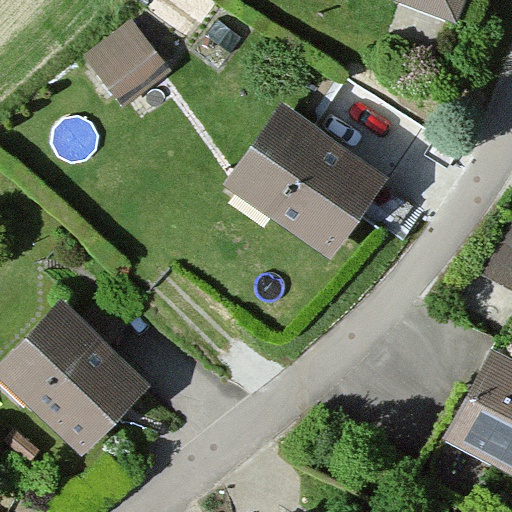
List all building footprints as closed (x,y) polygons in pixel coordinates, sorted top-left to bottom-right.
[(370,0),(444,26),(453,0),(370,0)] [(118,31),(76,62),(113,111),(155,79),(118,31)] [(375,181),(268,111),(213,194),(320,264),(375,181)] [(511,236),(505,233),(478,283),(511,300),(511,236)] [(48,310),(0,358),(0,398),(66,462),(134,393),(48,310)] [(511,380),(479,364),(434,451),(511,490),(511,380)]
